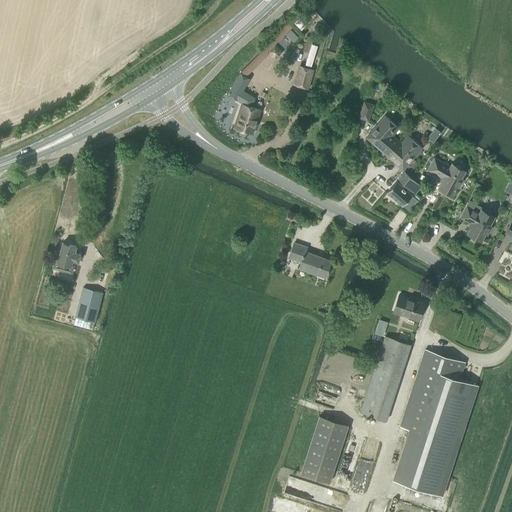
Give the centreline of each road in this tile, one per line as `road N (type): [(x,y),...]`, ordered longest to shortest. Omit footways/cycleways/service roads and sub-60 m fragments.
road 1 (tertiary): [(511,318),(429,259),(204,140),(161,89)]
road 2 (primary): [(0,166),(89,131),(161,89)]
road 3 (primary): [(161,89),(267,0)]
road 4 (track): [(219,0),(119,78)]
